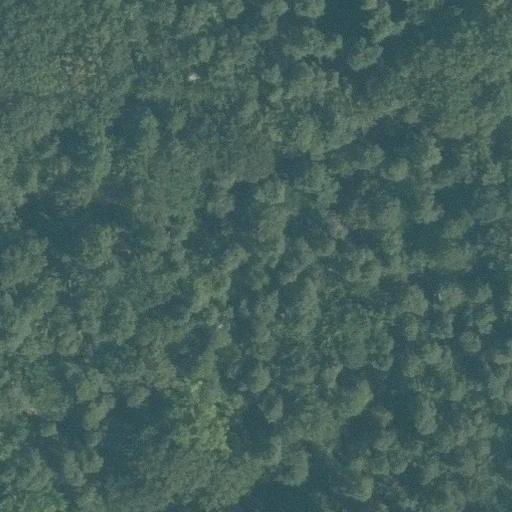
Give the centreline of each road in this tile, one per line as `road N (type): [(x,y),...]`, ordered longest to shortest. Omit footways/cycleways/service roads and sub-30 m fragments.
road 1 (unclassified): [(107,171),(104,233),(209,511)]
road 2 (unclassified): [(65,0),(101,121),(107,171)]
